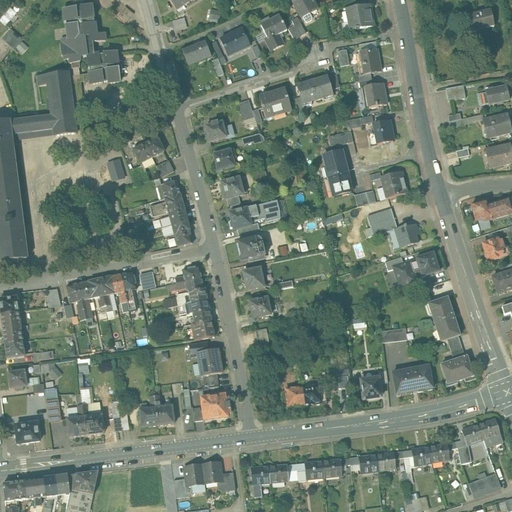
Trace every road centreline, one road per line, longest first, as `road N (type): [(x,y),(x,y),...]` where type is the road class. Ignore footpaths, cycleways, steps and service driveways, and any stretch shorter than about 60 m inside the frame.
road 1 (tertiary): [(251,438),(437,412),(508,392)]
road 2 (tertiary): [(0,469),(251,438)]
road 3 (residential): [(214,247),(0,287)]
road 4 (tertiary): [(440,195),(508,392)]
road 5 (tertiary): [(399,0),(440,195)]
road 6 (residential): [(251,438),(214,247)]
road 7 (residential): [(177,107),(283,74),(322,47)]
road 8 (residential): [(214,247),(177,107)]
